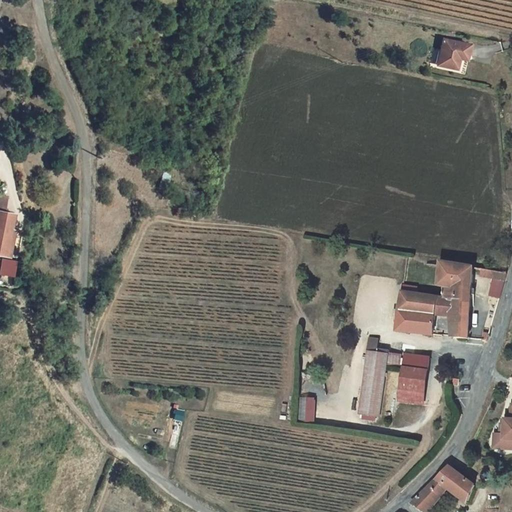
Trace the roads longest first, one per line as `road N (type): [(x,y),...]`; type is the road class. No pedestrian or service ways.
road 1 (unclassified): [(208,511),(169,487),(111,430),(83,373),(85,146),(37,0)]
road 2 (unclassified): [(397,499),(450,451),(480,409),(511,287)]
road 3 (track): [(0,292),(30,318),(40,358),(73,410),(140,460)]
road 4 (track): [(511,40),(315,0)]
